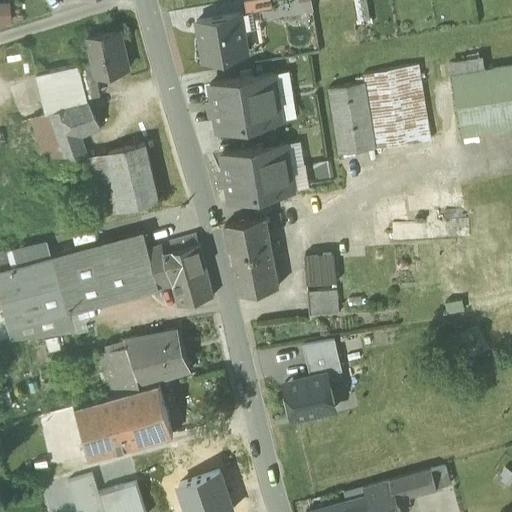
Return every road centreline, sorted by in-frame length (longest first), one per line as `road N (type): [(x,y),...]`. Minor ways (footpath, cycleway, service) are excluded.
road 1 (residential): [(146,0),(280,511)]
road 2 (track): [(121,0),(0,40)]
